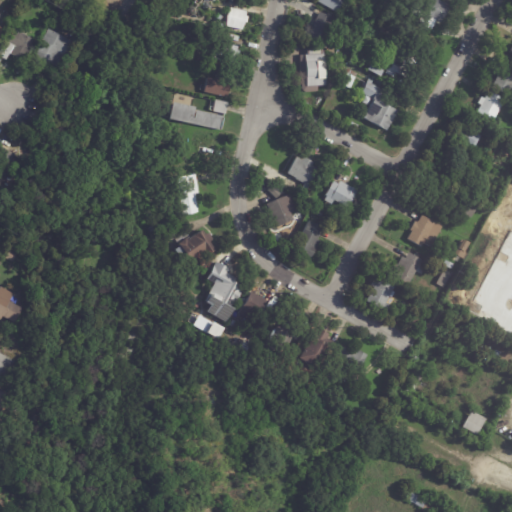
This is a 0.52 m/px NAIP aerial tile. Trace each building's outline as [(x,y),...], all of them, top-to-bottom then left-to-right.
[(342,0),(335,14),(315,3),(316,0),(342,0)] [(430,0),(447,5),(443,16),(442,16),(439,24),(433,22),(430,32),(410,26),(418,0),(430,0)] [(244,13),(240,32),(224,28),(229,9),(244,13)] [(328,33),(321,47),(307,40),(312,31),(310,30),(319,13),(331,20),(328,26),(331,27),(328,33)] [(2,60),(0,59),(0,49),(11,29),(34,42),(22,64),(7,56),(4,61),(2,60)] [(61,59),(54,55),(45,73),(30,65),(48,30),(71,42),(61,59)] [(415,63),(407,78),(396,73),(392,80),(383,75),(380,80),(363,71),(367,63),(369,65),(370,63),(374,64),(373,66),(384,72),(390,61),(382,57),(390,42),(418,56),(415,63)] [(236,48),(235,53),(237,53),(235,66),(218,63),(221,46),(236,48)] [(323,55),(324,88),(316,88),(316,94),(299,94),(298,57),(306,56),(305,49),(323,49),(323,55)] [(501,68),(504,62),(511,66),(511,92),(509,98),(490,88),(501,68)] [(350,91),(340,86),(345,75),(344,74),(346,70),(348,71),(350,66),(356,69),(354,73),(357,74),(350,91)] [(229,78),(225,99),(201,94),(204,79),(214,81),(215,75),(229,78)] [(369,81),(373,83),(372,86),(389,95),(383,106),(395,112),(395,111),(398,112),(391,127),(389,126),(386,133),(362,122),(372,101),(366,98),(363,104),(359,101),(369,81)] [(503,99),(491,121),(475,112),(479,105),(476,103),(480,97),(483,99),(488,90),(503,99)] [(224,104),(222,116),(208,113),(211,101),(224,104)] [(172,106),(194,110),(192,121),(193,122),(194,113),(222,118),(220,132),(167,123),(170,106),(172,106)] [(480,136),(472,150),(448,137),(456,123),(480,136)] [(217,141),(214,156),(197,153),(198,148),(191,146),(194,131),(217,136),(217,141)] [(0,147),(13,155),(1,176),(0,175),(0,147)] [(304,191),(296,188),(299,182),(285,174),(294,157),(300,160),(302,157),(312,163),(310,166),(316,169),(304,191)] [(195,183),(197,195),(194,195),(197,213),(183,216),(180,198),(178,198),(175,180),(194,176),(195,183)] [(447,195),(438,212),(412,198),(421,180),(442,191),(441,192),(447,195)] [(347,186),(356,191),(346,208),(332,200),(330,205),(322,200),(325,196),(323,195),(331,181),(337,184),(338,181),(347,186)] [(274,199),(266,190),(271,185),(279,194),(274,199)] [(291,215),(293,219),(275,228),(264,204),(282,196),(291,215)] [(470,217),(456,211),(461,199),(476,206),(470,217)] [(312,214),(315,208),(322,212),(319,218),(312,214)] [(416,221),(417,222),(420,216),(441,227),(430,248),(421,243),(419,247),(405,239),(410,231),(408,230),(413,221),(415,222),(416,221)] [(321,229),(316,239),(319,241),(314,250),(309,258),(293,249),(308,221),(321,229)] [(180,225),(187,236),(183,238),(185,241),(200,230),(204,235),(207,233),(212,240),(209,243),(214,250),(205,256),(203,253),(183,266),(172,251),(178,247),(176,243),(171,246),(164,236),(180,225)] [(463,240),(469,243),(464,251),(467,253),(463,260),(454,254),(463,240)] [(5,249),(17,254),(13,263),(2,259),(5,249)] [(400,257),(404,258),(407,253),(421,260),(419,265),(424,267),(420,275),(414,272),(409,282),(388,271),(393,264),(396,265),(400,257)] [(445,260),(453,265),(451,269),(442,265),(445,260)] [(226,268),(228,269),(226,274),(236,279),(234,283),(242,287),(239,291),(240,292),(234,303),(233,302),(229,310),(229,309),(223,321),(204,312),(207,306),(201,302),(204,296),(206,297),(212,283),(204,279),(213,262),(226,268)] [(365,302),(372,287),(369,285),(373,277),(377,279),(378,277),(394,286),(391,291),(394,292),(391,298),(388,297),(385,303),(389,306),(385,313),(365,302)] [(0,287),(12,294),(8,302),(20,309),(12,323),(0,317),(0,287)] [(266,301),(253,323),(237,314),(249,291),(266,301)] [(285,321),(299,329),(294,339),(291,337),(287,344),(284,343),(278,354),(263,345),(268,338),(269,339),(276,327),(279,328),(284,320),(285,321)] [(208,326),(218,331),(214,338),(204,333),(208,326)] [(318,329),(327,334),(324,339),(328,342),(313,368),(297,358),(315,328),(318,329)] [(357,350),(366,356),(355,373),(333,359),(341,347),(347,351),(350,346),(357,350)] [(455,414),(407,389),(414,375),(423,379),(438,350),(477,371),(455,414)] [(23,406),(19,414),(14,411),(18,403),(23,406)] [(475,436),(460,428),(468,412),(483,420),(475,436)] [(403,499),(408,491),(425,500),(426,497),(434,501),(428,511),(424,511),(421,510),(421,509),(403,499)]
